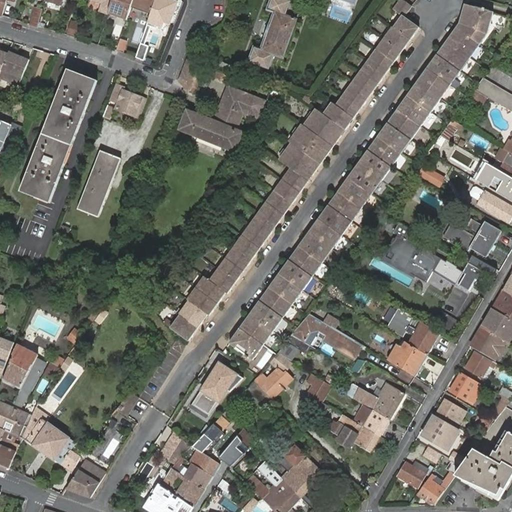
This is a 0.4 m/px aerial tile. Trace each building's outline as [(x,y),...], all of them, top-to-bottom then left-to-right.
[(103,0),(100,9),(109,12),(110,9),(113,0),(103,0)] [(134,0),(113,0),(110,9),(109,12),(128,19),(132,6),(134,0)] [(155,5),(141,0),(134,0),(132,6),(152,12),(152,11),(155,5)] [(158,0),(155,12),(152,11),(152,12),(151,16),(145,32),(152,34),(157,21),(166,24),(166,22),(170,24),(178,2),(172,0),(158,0)] [(255,47),(250,62),(251,63),(254,64),(259,65),(270,69),(275,55),(284,59),(290,44),(292,35),(295,28),(296,25),(298,20),(294,18),(289,16),(286,15),(291,1),(286,0),(271,0),(268,10),(275,13),(271,24),(270,27),(267,36),(266,38),(262,50),(255,47)] [(349,22),(355,0),(332,0),(328,16),(349,22)] [(403,15),(405,17),(413,6),(404,0),(400,0),(394,9),(397,11),(403,15)] [(490,13),(491,11),(475,6),(465,4),(464,7),(474,9),(490,14),(490,13)] [(38,27),(39,26),(43,10),(36,7),(31,24),(38,27)] [(474,9),(464,7),(461,19),(461,20),(463,20),(462,23),(460,23),(459,24),(457,28),(480,45),(488,34),(491,23),(493,15),(490,14),(474,9)] [(403,15),(394,28),(411,40),(420,27),(405,17),(403,15)] [(67,35),(78,38),(82,24),(71,21),(67,35)] [(394,28),(386,39),(403,51),(411,40),(394,28)] [(447,42),(470,58),(480,45),(457,28),(455,30),(457,31),(456,34),(454,32),(447,42)] [(168,41),(171,34),(161,30),(158,37),(168,41)] [(117,51),(124,53),(127,41),(121,39),(117,51)] [(378,50),(395,62),(403,51),(386,39),(378,50)] [(437,55),(461,72),(470,58),(447,42),(440,51),(442,53),(441,55),(439,53),(437,55)] [(150,46),(141,43),(139,51),(136,58),(144,61),(150,46)] [(136,58),(139,51),(129,47),(127,54),(136,58)] [(30,60),(0,50),(0,82),(21,89),(30,60)] [(370,61),(387,73),(395,62),(378,50),(370,61)] [(428,69),(451,85),(461,72),(437,55),(430,65),(432,66),(431,68),(429,67),(428,69)] [(187,62),(201,69),(202,66),(188,59),(187,62)] [(370,61),(362,72),(379,85),(387,73),(370,61)] [(179,81),(184,86),(190,90),(196,78),(201,69),(187,62),(183,73),(179,81)] [(418,82),(441,99),(451,85),(428,69),(421,78),(423,80),(421,82),(419,81),(418,82)] [(70,145),(73,146),(76,139),(78,132),(83,120),(85,114),(88,106),(93,95),(97,83),(95,82),(70,73),(67,72),(66,74),(64,81),(63,82),(58,95),(55,103),(53,109),(55,110),(51,122),(48,128),(46,128),(42,136),(40,142),(35,154),(33,161),(31,166),(26,178),(21,189),(24,190),(40,196),(49,200),(52,201),(56,190),(58,186),(60,179),(63,171),(66,164),(63,163),(68,152),(70,145)] [(362,72),(354,83),(371,96),(379,85),(362,72)] [(511,95),(483,79),(475,90),(481,94),(486,97),(488,98),(505,108),(511,112),(511,95)] [(408,96),(431,113),(441,99),(418,82),(411,92),(413,93),(411,96),(409,94),(408,96)] [(345,95),(363,107),(371,96),(354,83),(345,95)] [(110,101),(118,104),(123,90),(124,88),(116,85),(110,101)] [(271,97),(280,99),(283,89),(281,89),(274,86),(271,97)] [(219,123),(216,122),(188,111),(180,131),(235,153),(237,147),(241,148),(244,140),(241,139),(243,133),(236,130),(238,127),(243,112),(258,118),(265,101),(229,87),(220,112),(223,113),(219,123)] [(142,99),(142,97),(135,95),(136,94),(131,92),(131,93),(123,90),(118,104),(116,109),(135,116),(135,115),(139,117),(146,100),(142,99)] [(481,94),(475,90),(471,95),(483,102),(486,97),(481,94)] [(345,95),(338,106),(355,118),(363,107),(345,95)] [(398,110),(421,127),(431,113),(408,96),(406,98),(408,100),(407,102),(405,101),(398,110)] [(109,103),(103,117),(110,120),(116,106),(109,103)] [(334,103),(325,115),(346,130),(355,118),(338,106),(334,103)] [(55,110),(53,109),(48,121),(46,128),(48,128),(51,122),(55,110)] [(346,130),(325,115),(319,111),(317,110),(305,126),(334,147),(346,130)] [(388,123),(412,140),(421,127),(398,110),(391,119),(393,121),(391,123),(389,122),(388,123)] [(13,152),(23,128),(0,118),(0,150),(2,151),(9,161),(13,152)] [(463,125),(454,120),(451,123),(457,128),(460,130),(463,125)] [(401,154),(412,140),(388,123),(381,133),(383,135),(382,137),(380,135),(378,138),(401,154)] [(442,135),(448,140),(457,128),(451,123),(442,135)] [(334,147),(305,126),(303,125),(291,142),(293,144),(321,164),(334,147)] [(448,140),(441,136),(432,148),(441,153),(449,141),(448,140)] [(511,137),(511,138),(510,137),(503,149),(505,150),(506,151),(509,152),(511,154),(511,137)] [(392,168),(401,154),(378,138),(377,139),(379,141),(377,143),(375,142),(368,151),(392,168)] [(309,181),(321,164),(293,144),(281,161),(286,164),(292,169),(309,181)] [(70,153),(73,146),(70,145),(68,152),(63,163),(66,164),(70,153)] [(432,148),(429,152),(438,157),(441,153),(432,148)] [(97,167),(103,152),(101,151),(95,166),(97,167)] [(359,165),(382,181),(392,168),(368,151),(361,161),(363,162),(362,165),(360,163),(359,165)] [(86,195),(81,210),(99,217),(111,186),(114,178),(121,159),(103,152),(97,167),(95,166),(84,194),(86,195)] [(508,175),(511,177),(511,154),(509,152),(503,162),(502,163),(498,170),(502,171),(508,175)] [(420,174),(440,186),(445,178),(426,166),(432,158),(428,155),(422,163),(425,166),(420,174)] [(487,186),(499,193),(503,188),(511,193),(511,177),(508,175),(502,171),(498,170),(489,164),(485,171),(489,173),(487,186)] [(349,179),(372,195),(382,181),(359,165),(354,171),(356,172),(355,174),(353,173),(349,179)] [(301,193),(309,181),(292,169),(284,180),(301,193)] [(489,173),(485,171),(479,181),(487,186),(489,173)] [(458,181),(471,189),(475,182),(462,175),(458,181)] [(338,193),(362,209),(372,195),(349,179),(342,188),(344,189),(342,191),(340,190),(338,193)] [(293,204),(301,193),(284,180),(276,192),(293,204)] [(480,201),(485,192),(476,186),(473,187),(470,193),(471,195),(480,201)] [(485,210),(509,223),(511,217),(511,206),(485,191),(485,192),(480,201),(478,204),(486,209),(485,210)] [(285,215),(293,204),(276,192),(268,202),(285,215)] [(329,206),(352,222),(362,209),(338,193),(332,201),(334,203),(333,205),(331,204),(329,206)] [(78,209),(81,210),(86,195),(84,194),(78,209)] [(277,227),(285,215),(268,202),(259,214),(277,227)] [(343,236),(352,222),(329,206),(327,208),(329,209),(328,212),(326,210),(319,219),(343,236)] [(269,237),(277,227),(259,214),(252,225),(269,237)] [(333,250),(343,236),(319,219),(312,229),(315,230),(313,233),(311,231),(310,233),(333,250)] [(476,238),(470,248),(487,258),(502,231),(485,221),(476,238)] [(476,238),(451,223),(443,237),(468,251),(470,248),(476,238)] [(261,248),(269,237),(252,225),(244,236),(261,248)] [(323,264),(333,250),(310,233),(303,242),(305,244),(303,246),(301,245),(299,247),(323,264)] [(427,283),(441,258),(398,234),(389,249),(398,254),(393,263),(427,283)] [(253,260),(261,248),(244,236),(235,247),(253,260)] [(245,271),(253,260),(235,247),(227,259),(245,271)] [(313,277),(323,264),(299,247),(298,249),(300,250),(298,253),(296,252),(290,260),(313,277)] [(492,275),(493,277),(497,269),(473,255),(473,256),(469,262),(483,271),(492,275)] [(236,282),(245,271),(227,259),(219,270),(236,282)] [(303,291),(313,277),(290,260),(283,270),(285,271),(283,274),(281,272),(280,275),(303,291)] [(477,281),(483,271),(469,262),(463,272),(477,281)] [(219,270),(211,282),(226,293),(228,294),(236,282),(219,270)] [(463,272),(457,284),(471,292),(477,281),(463,272)] [(293,305),(303,291),(280,275),(273,284),(275,285),(274,287),(272,286),(270,288),(293,305)] [(511,275),(503,290),(511,295),(511,275)] [(198,288),(219,304),(226,293),(211,282),(205,278),(198,288)] [(190,302),(208,314),(210,316),(219,304),(198,288),(189,301),(190,302)] [(293,305),(270,288),(263,297),(266,298),(264,301),(262,299),(260,301),(284,318),(293,305)] [(511,295),(503,290),(493,308),(511,319),(511,295)] [(274,332),(284,318),(260,301),(253,312),(255,313),(254,315),(251,314),(250,315),(274,332)] [(199,328),(208,314),(190,302),(181,315),(199,328)] [(92,315),(96,318),(99,313),(103,308),(98,304),(94,309),(95,310),(92,315)] [(435,343),(441,333),(422,323),(417,319),(399,308),(386,330),(402,340),(404,341),(407,343),(409,344),(428,355),(434,346),(435,343)] [(511,327),(511,319),(493,308),(482,326),(493,333),(505,340),(511,327)] [(453,318),(441,311),(435,323),(446,329),(453,318)] [(362,347),(363,346),(356,341),(335,329),(332,327),(325,323),(310,314),(292,336),(305,343),(311,334),(318,332),(325,336),(323,339),(355,358),(361,349),(357,346),(358,344),(362,347)] [(189,341),(199,328),(181,315),(171,328),(189,341)] [(264,346),(274,332),(250,315),(249,317),(251,318),(250,321),(248,319),(241,329),(264,346)] [(332,327),(335,329),(340,322),(329,316),(325,323),(332,327)] [(493,333),(482,326),(471,346),(496,360),(499,356),(502,356),(506,348),(504,346),(506,344),(509,346),(510,343),(505,340),(493,333)] [(76,345),(84,335),(74,328),(67,337),(76,345)] [(264,346),(241,329),(239,331),(241,333),(239,335),(237,334),(230,344),(253,361),(264,346)] [(407,343),(404,341),(402,340),(399,345),(404,348),(407,343)] [(0,379),(13,348),(14,343),(9,341),(8,345),(4,344),(0,353),(0,379)] [(279,353),(292,361),(299,351),(287,342),(284,345),(279,353)] [(429,356),(428,355),(409,344),(407,343),(404,348),(399,345),(392,357),(389,361),(416,377),(419,373),(429,356)] [(37,359),(40,354),(18,344),(13,354),(3,380),(22,389),(22,388),(28,376),(35,362),(37,359)] [(497,364),(492,361),(491,362),(476,353),(467,368),(482,377),(488,366),(494,369),(497,364)] [(291,364),(278,354),(270,364),(277,370),(267,379),(262,374),(259,377),(255,381),(270,396),(273,399),(283,389),(284,388),(287,386),(293,379),(285,372),(291,364)] [(56,355),(53,360),(61,364),(64,359),(56,355)] [(53,360),(44,375),(52,380),(61,364),(53,360)] [(14,403),(22,406),(30,393),(37,381),(44,367),(35,362),(28,376),(22,388),(22,389),(14,403)] [(244,379),(220,363),(212,374),(213,375),(209,382),(207,381),(200,391),(203,393),(195,405),(208,414),(217,402),(219,404),(226,393),(223,391),(225,389),(230,393),(244,379)] [(494,369),(488,366),(482,377),(487,380),(494,369)] [(315,397),(324,382),(318,378),(312,374),(307,382),(313,385),(308,393),(315,397)] [(333,387),(338,380),(329,374),(324,382),(333,387)] [(484,387),(461,374),(451,391),(473,405),(484,387)] [(263,402),(270,396),(255,381),(249,388),(263,402)] [(333,387),(324,382),(315,397),(323,403),(333,387)] [(372,411),(390,421),(405,394),(387,383),(378,399),(370,395),(360,389),(353,385),(347,395),(354,400),(364,405),(372,411)] [(511,391),(504,387),(499,395),(504,397),(511,401),(511,400),(511,399),(511,391)] [(129,393),(117,410),(125,415),(129,409),(131,410),(138,399),(129,393)] [(323,403),(315,397),(310,405),(324,413),(328,406),(323,403)] [(511,401),(504,397),(491,419),(495,421),(506,407),(508,406),(511,401)] [(446,399),(436,416),(453,425),(461,411),(462,409),(446,399)] [(30,415),(24,412),(0,401),(0,428),(5,431),(12,433),(17,421),(25,425),(30,415)] [(380,437),(390,421),(372,411),(364,405),(354,421),(363,426),(380,437)] [(28,428),(24,437),(28,440),(34,444),(33,445),(54,460),(55,460),(62,465),(65,467),(72,473),(81,458),(84,459),(89,451),(78,444),(70,438),(49,422),(43,418),(39,415),(43,410),(37,406),(35,412),(28,428)] [(511,410),(506,407),(495,421),(494,424),(493,423),(481,441),(475,450),(462,468),(457,473),(456,476),(460,478),(464,480),(473,484),(473,487),(478,489),(479,486),(498,495),(502,488),(505,490),(511,478),(511,410)] [(43,410),(39,415),(43,418),(49,422),(53,417),(43,410)] [(453,425),(457,428),(466,414),(461,411),(453,425)] [(477,437),(481,440),(485,434),(489,428),(494,421),(480,413),(476,420),(472,426),(480,431),(477,437)] [(371,453),(380,437),(363,426),(354,421),(344,415),(338,425),(334,423),(330,430),(340,436),(341,436),(342,436),(347,428),(358,434),(358,435),(353,442),(353,443),(371,453)] [(435,418),(425,436),(446,448),(447,446),(448,447),(457,430),(435,418)] [(228,427),(220,419),(214,424),(194,448),(197,450),(199,451),(203,454),(223,432),(228,427)] [(0,452),(0,463),(10,468),(20,445),(16,444),(24,426),(25,425),(17,421),(12,433),(5,431),(0,441),(0,444),(3,446),(0,452)] [(16,444),(20,445),(24,437),(28,428),(24,426),(16,444)] [(358,435),(347,428),(342,436),(341,436),(340,436),(337,440),(350,449),(353,443),(353,442),(358,435)] [(174,435),(163,452),(165,454),(176,436),(174,435)] [(159,458),(173,467),(182,457),(183,456),(184,455),(190,448),(191,448),(185,443),(176,436),(165,454),(163,452),(159,458)] [(220,458),(231,467),(243,455),(238,449),(243,443),(238,436),(220,458)] [(302,499),(324,474),(306,456),(296,446),(286,456),(292,461),(286,466),(286,468),(289,471),(282,479),(302,499)] [(442,455),(429,448),(424,457),(437,464),(442,455)] [(203,454),(199,451),(192,464),(193,464),(213,476),(221,464),(217,462),(203,454)] [(452,461),(460,467),(465,459),(454,452),(449,459),(452,461)] [(176,471),(186,460),(182,457),(173,467),(172,469),(176,471)] [(76,475),(66,489),(91,498),(106,473),(86,460),(76,475)] [(415,461),(412,466),(419,471),(423,465),(415,461)] [(454,471),(457,473),(462,468),(460,467),(452,461),(448,467),(454,471)] [(262,473),(269,465),(265,462),(258,469),(262,473)] [(427,475),(429,476),(433,470),(435,467),(430,464),(428,468),(423,465),(419,471),(412,466),(406,463),(398,476),(418,488),(427,475)] [(185,477),(205,490),(213,476),(193,464),(185,477)] [(184,502),(194,507),(205,490),(185,477),(180,473),(176,471),(172,469),(166,478),(161,487),(165,489),(175,495),(184,502)] [(429,501),(435,505),(447,488),(452,482),(455,476),(452,474),(448,479),(445,484),(443,486),(442,488),(432,481),(435,477),(432,475),(418,494),(422,497),(429,501)] [(276,511),(288,511),(292,508),(281,497),(283,494),(275,486),(270,492),(252,476),(246,482),(264,499),(263,499),(276,511)] [(292,508),(302,499),(282,479),(279,476),(276,479),(272,483),(275,486),(283,494),(281,497),(292,508)] [(445,484),(435,477),(432,481),(442,488),(443,486),(445,484)] [(222,479),(217,487),(229,493),(233,485),(222,479)] [(185,511),(191,511),(194,507),(184,502),(175,495),(165,489),(161,487),(160,486),(146,508),(153,511),(178,511),(182,505),(184,506),(184,509),(183,511),(185,511)] [(241,494),(250,501),(254,497),(253,495),(246,488),(241,494)] [(313,508),(318,511),(338,511),(342,507),(325,493),(313,508)] [(235,504),(242,510),(250,501),(241,494),(235,504)] [(417,505),(426,505),(429,501),(422,497),(417,505)]
